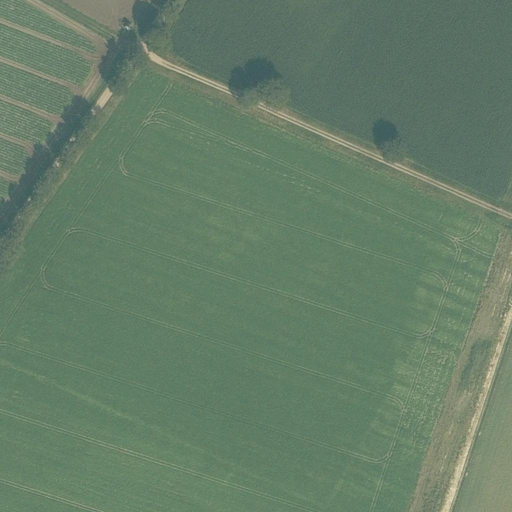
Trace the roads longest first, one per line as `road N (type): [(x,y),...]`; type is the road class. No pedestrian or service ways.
road 1 (track): [(138,50),(511,217)]
road 2 (track): [(0,246),(138,50)]
